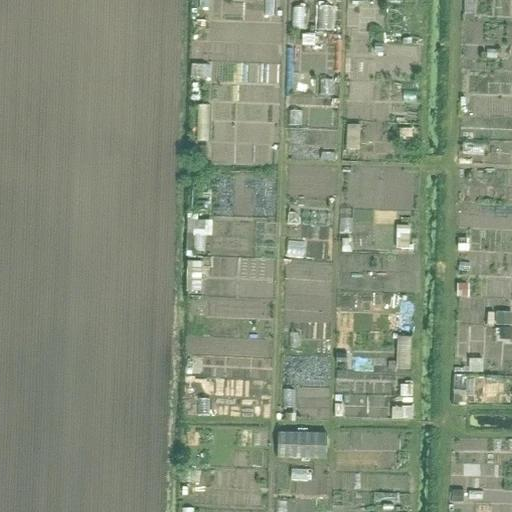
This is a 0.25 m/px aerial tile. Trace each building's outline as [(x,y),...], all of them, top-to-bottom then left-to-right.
[(330,24),(330,4),(321,4),(321,24),(330,24)] [(294,5),(296,25),(305,24),(303,5),(294,5)] [(262,64),(261,44),(247,44),(248,65),(262,64)] [(235,106),(239,87),(218,83),(214,102),(235,106)] [(328,129),(328,116),(306,116),(307,129),(328,129)] [(208,217),(192,218),(194,250),(210,249),(208,217)] [(391,251),(391,240),(397,240),(397,228),(377,228),(376,251),(391,251)] [(392,352),(353,354),(355,390),(394,388),(392,352)] [(325,460),(326,435),(276,434),(276,458),(325,460)]
